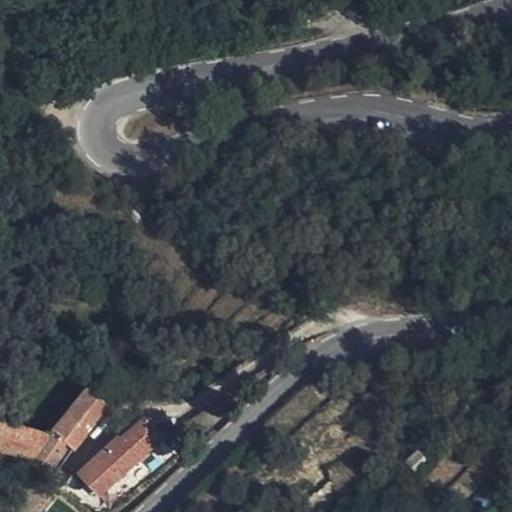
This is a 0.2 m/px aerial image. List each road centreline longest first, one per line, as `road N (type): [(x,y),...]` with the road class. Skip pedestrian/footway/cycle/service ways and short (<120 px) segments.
road 1 (secondary): [(511,5),(477,22),(133,97),(98,119),(95,139),(118,160),(154,161),(334,110),(375,109),(473,134),(511,131)]
road 2 (secondary): [(511,316),(334,341),(144,511)]
